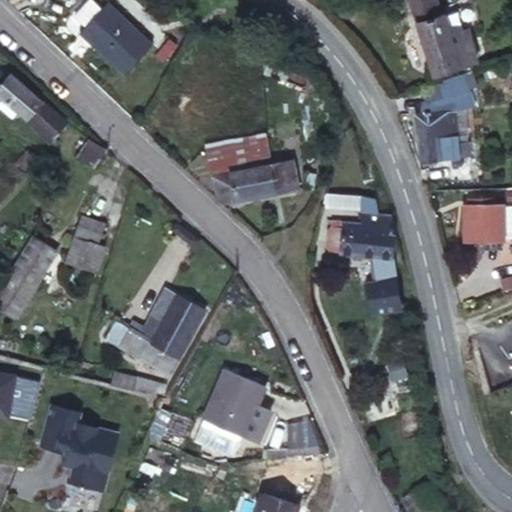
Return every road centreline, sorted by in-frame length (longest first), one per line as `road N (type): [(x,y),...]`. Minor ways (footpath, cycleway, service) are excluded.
road 1 (residential): [(0,17),(251,264),(367,494)]
road 2 (tertiary): [(511,495),(465,456),(417,228),(366,103),(328,40),(279,0)]
